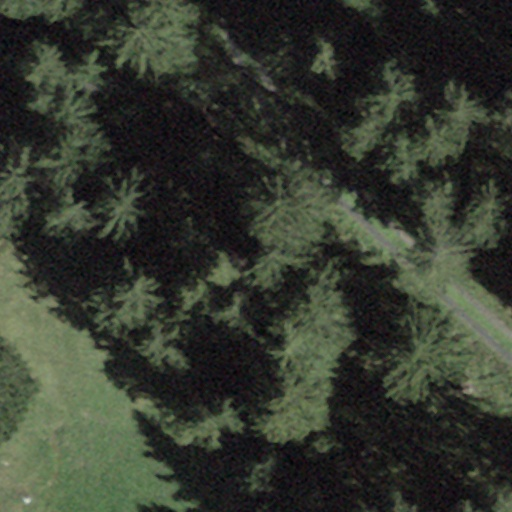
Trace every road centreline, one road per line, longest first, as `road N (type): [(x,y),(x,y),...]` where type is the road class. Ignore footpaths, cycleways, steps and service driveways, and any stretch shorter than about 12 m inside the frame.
road 1 (track): [(0,70),(246,511)]
road 2 (track): [(225,0),(308,168),(511,342)]
